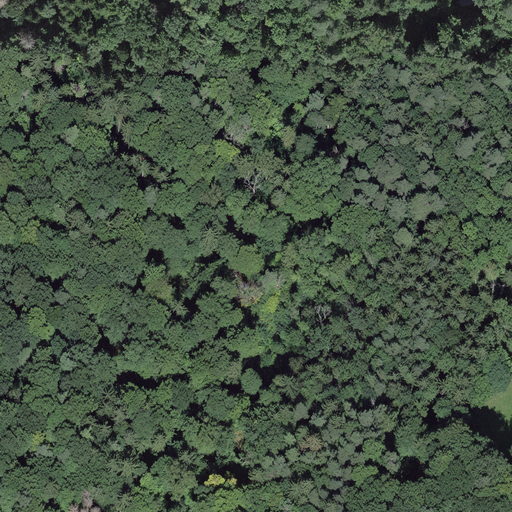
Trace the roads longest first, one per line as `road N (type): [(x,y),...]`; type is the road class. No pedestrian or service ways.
road 1 (track): [(492,227),(309,243),(258,238),(128,164),(72,149),(0,149)]
road 2 (track): [(241,231),(226,289),(216,428),(194,511)]
road 3 (track): [(322,75),(359,85),(417,80),(451,69),(511,24)]
